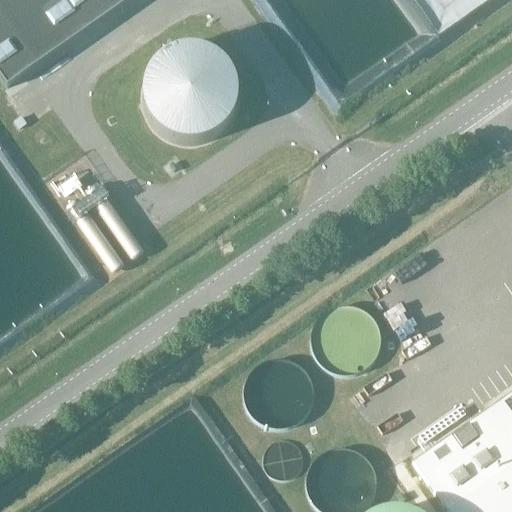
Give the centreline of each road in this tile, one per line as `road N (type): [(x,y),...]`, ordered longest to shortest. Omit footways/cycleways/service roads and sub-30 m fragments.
road 1 (tertiary): [(0,440),(511,84)]
road 2 (unknown): [(164,0),(80,51),(61,77),(68,113),(113,184),(139,194),(167,192),(263,145),(305,112)]
road 3 (unknown): [(305,112),(221,0)]
